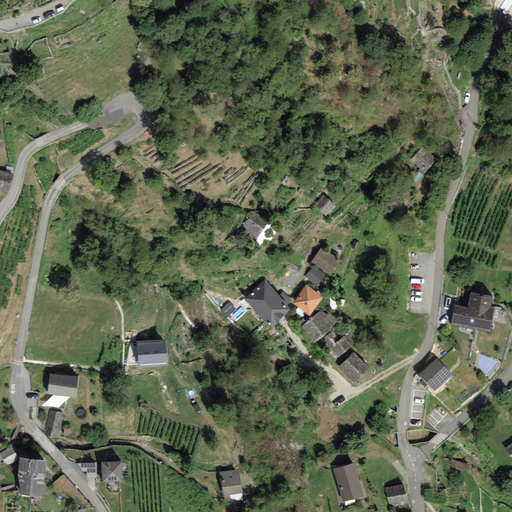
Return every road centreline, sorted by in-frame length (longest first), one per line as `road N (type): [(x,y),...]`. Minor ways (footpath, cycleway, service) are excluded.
road 1 (unclassified): [(102,511),(24,419),(19,352),(51,196),(71,171),(142,127),(150,107),(125,105),(31,148),(0,216)]
road 2 (unclassified): [(511,372),(413,461),(419,511)]
